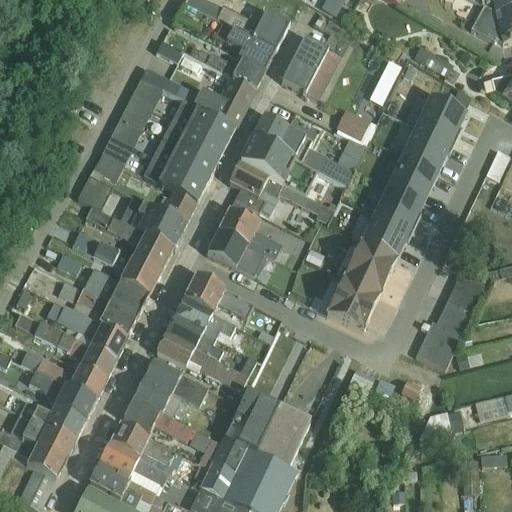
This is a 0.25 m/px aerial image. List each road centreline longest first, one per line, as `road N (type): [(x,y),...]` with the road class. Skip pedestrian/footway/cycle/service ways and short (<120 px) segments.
road 1 (residential): [(187,260),(367,353),(392,340),(495,123),(511,132)]
road 2 (residential): [(174,0),(0,307)]
road 3 (residential): [(57,511),(187,260)]
road 4 (residential): [(187,260),(296,32)]
